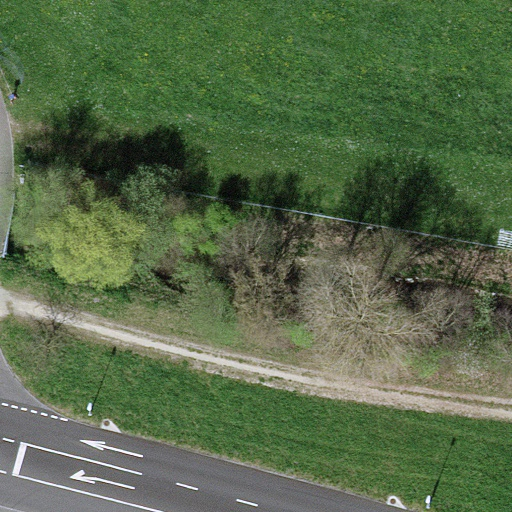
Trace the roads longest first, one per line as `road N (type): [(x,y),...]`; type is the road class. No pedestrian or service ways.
road 1 (track): [(511,404),(0,303)]
road 2 (primary): [(0,456),(209,511)]
